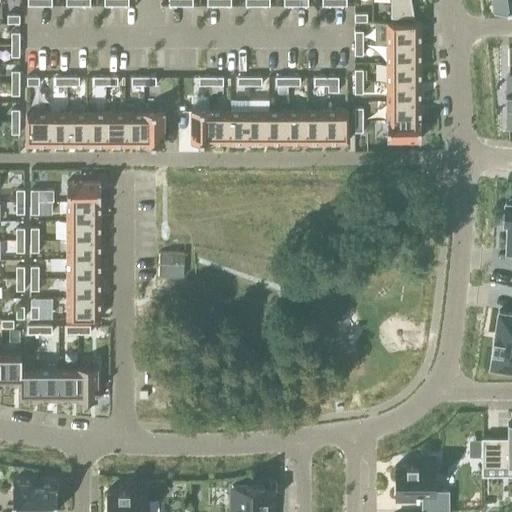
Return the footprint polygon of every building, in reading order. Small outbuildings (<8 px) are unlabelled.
[(390,0),(390,16),(414,16),(410,0),(390,0)] [(511,0),(491,0),(493,11),(511,8),(511,0)] [(354,13),(354,22),(366,22),(366,13),(354,13)] [(7,15),(7,23),(19,23),(19,15),(7,15)] [(387,22),(387,43),(420,43),(420,22),(387,22)] [(354,31),(354,43),(363,43),(363,31),(354,31)] [(12,33),(12,45),(20,45),(20,33),(12,33)] [(354,43),(354,55),(363,55),(363,43),(354,43)] [(387,43),(387,62),(420,62),(420,43),(387,43)] [(12,45),(12,57),(20,57),(20,45),(12,45)] [(387,62),(387,81),(420,81),(420,62),(387,62)] [(354,70),(354,82),(362,82),(362,69),(354,70)] [(11,71),(11,83),(19,83),(19,71),(11,71)] [(26,76),(26,84),(38,84),(38,76),(26,76)] [(131,76),(131,84),(143,84),(143,76),(131,76)] [(143,76),(143,84),(155,84),(155,76),(143,76)] [(55,77),(55,85),(67,85),(67,77),(55,77)] [(67,77),(67,85),(79,85),(79,77),(67,77)] [(93,77),(93,85),(105,85),(105,77),(93,77)] [(105,77),(105,85),(117,85),(117,77),(105,77)] [(199,77),(199,85),(211,85),(211,77),(199,77)] [(211,77),(211,85),(223,85),(223,77),(211,77)] [(237,77),(237,85),(249,85),(249,77),(237,77)] [(249,77),(249,85),(261,85),(261,77),(249,77)] [(275,77),(275,85),(288,85),(288,77),(275,77)] [(288,77),(288,85),(300,85),(300,77),(288,77)] [(314,77),(314,85),(326,85),(326,77),(314,77)] [(326,77),(326,85),(338,85),(338,77),(326,77)] [(387,81),(387,100),(420,100),(420,81),(387,81)] [(354,82),(354,94),(363,94),(362,82),(354,82)] [(11,83),(11,95),(19,95),(19,83),(11,83)] [(387,100),(387,119),(420,119),(420,100),(387,100)] [(354,108),(354,120),(362,120),(363,108),(354,108)] [(11,109),(11,121),(19,121),(19,109),(11,109)] [(191,109),(191,142),(211,142),(211,109),(191,109)] [(211,109),(211,142),(230,142),(230,109),(211,109)] [(230,109),(230,142),(250,142),(250,109),(230,109)] [(250,109),(250,142),(269,142),(269,109),(250,109)] [(269,109),(269,142),(288,142),(288,109),(269,109)] [(288,109),(288,142),(307,142),(307,109),(288,109)] [(307,109),(307,142),(326,142),(326,109),(307,109)] [(326,109),(326,142),(347,142),(347,109),(326,109)] [(26,112),(26,145),(47,145),(47,112),(26,112)] [(47,112),(47,145),(66,145),(66,112),(47,112)] [(66,112),(66,145),(85,145),(85,112),(66,112)] [(85,112),(85,145),(104,145),(104,112),(85,112)] [(104,112),(104,145),(124,145),(124,112),(104,112)] [(124,112),(124,145),(143,145),(143,112),(124,112)] [(143,112),(143,145),(163,145),(164,112),(143,112)] [(387,119),(387,140),(420,140),(420,119),(387,119)] [(354,120),(354,132),(362,132),(362,120),(354,120)] [(67,181),(67,202),(100,202),(100,181),(67,181)] [(16,190),(16,202),(24,202),(24,190),(16,190)] [(30,190),(30,202),(38,202),(38,190),(30,190)] [(24,202),(16,202),(16,214),(24,214),(24,202)] [(38,214),(38,202),(30,202),(30,214),(38,214)] [(67,202),(67,221),(100,221),(100,202),(67,202)] [(67,221),(67,240),(100,240),(100,221),(67,221)] [(16,240),(24,240),(24,228),(16,228),(16,240)] [(30,240),(38,240),(38,228),(30,228),(30,240)] [(24,240),(16,240),(16,252),(24,252),(24,240)] [(38,252),(38,240),(30,240),(30,252),(38,252)] [(67,240),(67,260),(100,260),(100,240),(67,240)] [(67,260),(67,279),(100,279),(100,260),(67,260)] [(16,278),(24,278),(24,266),(16,266),(16,278)] [(30,266),(30,278),(38,278),(38,266),(30,266)] [(24,278),(16,278),(16,290),(24,290),(24,278)] [(38,278),(30,278),(30,290),(38,290),(38,278)] [(67,279),(67,298),(100,298),(100,279),(67,279)] [(67,298),(67,319),(100,319),(100,298),(67,298)] [(16,306),(16,318),(24,318),(24,306),(16,306)] [(38,306),(30,306),(30,318),(38,318),(38,306)] [(493,350),(491,366),(493,366),(492,371),(511,374),(511,371),(511,313),(499,311),(495,339),(493,339),(491,350),(493,350)] [(1,320),(1,328),(13,328),(13,320),(1,320)] [(27,325),(27,333),(39,333),(39,325),(27,325)] [(39,325),(39,333),(51,333),(51,325),(39,325)] [(66,325),(66,333),(78,333),(78,325),(66,325)] [(78,325),(78,333),(90,333),(90,325),(78,325)] [(1,351),(1,384),(18,384),(18,400),(20,400),(20,351),(1,351)] [(20,351),(20,400),(39,400),(39,366),(21,367),(21,351),(20,351)] [(39,366),(39,400),(59,400),(59,366),(39,366)] [(59,366),(59,400),(78,400),(78,366),(59,366)] [(78,366),(78,400),(98,400),(98,366),(78,366)] [(481,437),(481,475),(484,475),(484,466),(507,466),(507,475),(511,475),(511,422),(507,423),(507,437),(481,437)] [(421,492),(421,511),(449,511),(449,490),(435,490),(435,459),(415,459),(414,464),(406,464),(406,466),(405,466),(400,466),(395,466),(395,478),(395,499),(417,498),(417,495),(418,495),(418,492),(421,492)] [(12,481),(12,511),(13,511),(12,511),(56,511),(56,486),(32,486),(32,481),(12,481)] [(118,489),(118,491),(106,491),(106,503),(107,503),(106,511),(146,511),(146,484),(126,484),(126,489),(118,489)] [(270,511),(271,506),(267,506),(267,497),(264,497),(264,486),(253,486),(232,486),(232,509),(235,509),(235,510),(238,510),(238,511),(270,511)]
